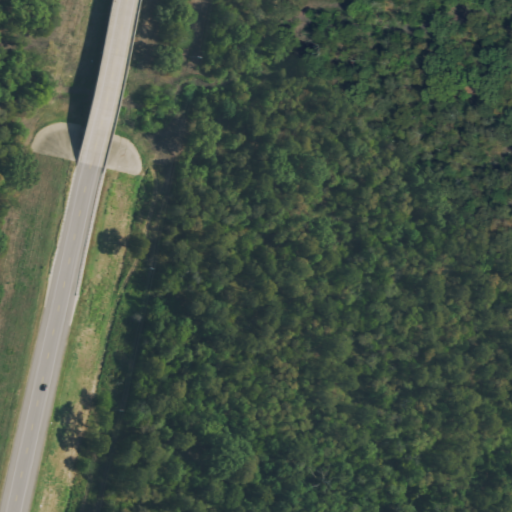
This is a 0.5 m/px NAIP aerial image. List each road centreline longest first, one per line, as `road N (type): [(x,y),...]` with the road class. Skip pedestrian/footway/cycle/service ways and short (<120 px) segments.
road 1 (primary): [(13,511),(90,165)]
road 2 (primary): [(90,165),(125,0)]
